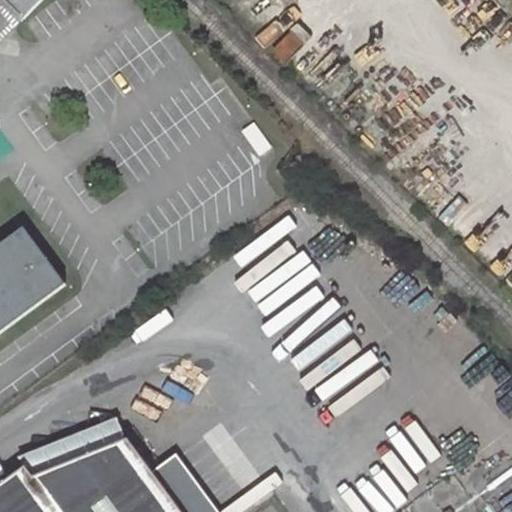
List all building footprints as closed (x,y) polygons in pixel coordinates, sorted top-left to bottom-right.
[(10,0),(27,16),(42,0),(10,0)] [(0,337),(67,287),(25,230),(0,248),(0,337)] [(123,412),(32,449),(39,473),(132,435),(123,412)] [(0,511),(188,511),(176,495),(156,468),(132,435),(39,473),(31,464),(0,486),(0,511)] [(156,468),(176,495),(185,488),(164,461),(156,468)]
